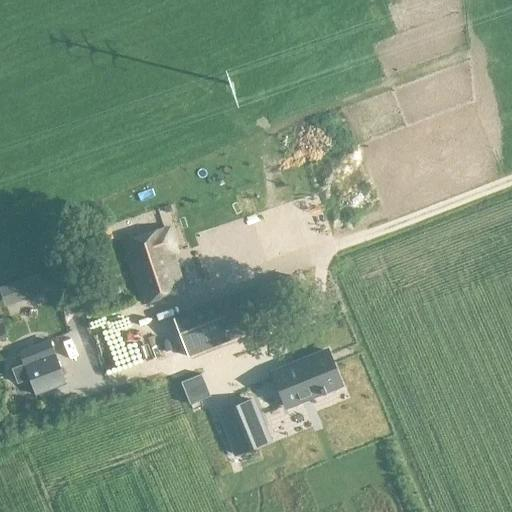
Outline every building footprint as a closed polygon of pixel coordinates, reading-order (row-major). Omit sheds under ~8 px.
[(110,224),(96,228),(101,242),(114,238),(110,224)] [(172,251),(176,250),(169,227),(165,229),(164,227),(123,241),(143,302),(184,289),(172,251)] [(285,228),(238,231),(239,250),(286,247),(285,228)] [(40,273),(1,287),(8,305),(46,292),(40,273)] [(291,274),(235,296),(244,319),(300,298),(291,274)] [(218,301),(172,319),(187,356),(233,338),(249,332),(244,319),(235,296),(234,294),(218,301)] [(59,331),(69,363),(147,340),(137,308),(59,331)] [(2,318),(0,319),(0,339),(8,337),(2,318)] [(66,383),(51,342),(22,352),(26,364),(14,369),(19,382),(31,377),(37,393),(66,383)] [(339,383),(326,350),(271,371),(284,405),(339,383)] [(219,413),(235,454),(268,440),(252,400),(219,413)]
